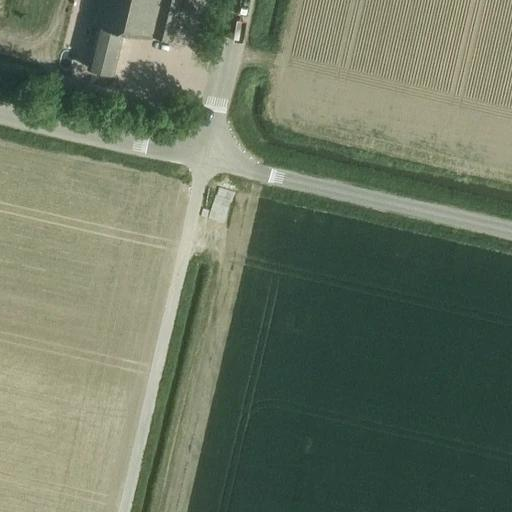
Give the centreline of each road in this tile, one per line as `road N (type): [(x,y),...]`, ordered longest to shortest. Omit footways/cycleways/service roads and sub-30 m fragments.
road 1 (track): [(125,511),(205,161)]
road 2 (unclassified): [(511,231),(205,161)]
road 3 (track): [(231,55),(511,118)]
road 4 (unclassified): [(205,161),(0,114)]
road 5 (unclassified): [(205,161),(244,0)]
